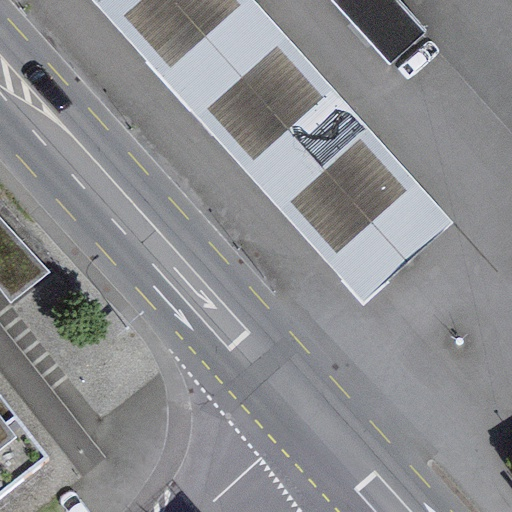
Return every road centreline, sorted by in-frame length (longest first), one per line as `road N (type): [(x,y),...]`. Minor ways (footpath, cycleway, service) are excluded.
road 1 (secondary): [(308,415),(0,65)]
road 2 (residential): [(201,511),(308,415)]
road 3 (secondary): [(395,511),(308,415)]
